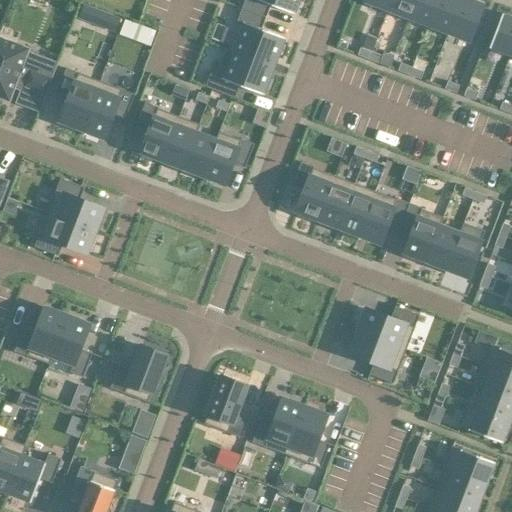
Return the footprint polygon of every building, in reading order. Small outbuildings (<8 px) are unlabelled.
[(295,13),(300,0),(244,0),(242,8),(266,17),(271,5),(295,14),(295,13)] [(388,9),(391,0),(367,0),(367,1),(388,9)] [(408,16),(414,0),(391,0),(388,9),(408,16)] [(429,24),(437,0),(414,0),(408,16),(429,24)] [(449,32),(460,0),(437,0),(429,24),(449,32)] [(470,40),(483,6),(466,0),(460,0),(449,32),(470,40)] [(103,11),(84,4),(79,18),(97,25),(103,11)] [(266,17),(242,8),(237,21),(243,23),(233,50),(227,47),(227,48),(275,66),(285,39),(286,39),(286,38),(262,29),(266,17)] [(511,50),(511,17),(502,13),(489,47),(510,55),(511,50)] [(29,48),(0,36),(0,96),(9,100),(16,82),(24,85),(23,85),(46,94),(52,77),(30,68),(29,69),(22,66),(29,48)] [(372,52),(361,47),(358,55),(369,59),(372,52)] [(275,66),(227,48),(216,75),(210,73),(205,87),(235,98),(240,86),(264,95),(265,94),(264,94),(275,66)] [(383,56),(372,52),(369,59),(380,64),(383,56)] [(412,67),(401,63),(398,70),(410,75),(412,67)] [(424,71),(412,67),(410,75),(421,79),(424,71)] [(82,129),(101,81),(66,68),(57,92),(69,97),(60,120),(82,129)] [(126,78),(123,86),(135,91),(138,83),(126,78)] [(135,94),(101,81),(82,129),(105,137),(113,114),(126,118),(135,94)] [(460,85),(448,81),(445,88),(457,93),(460,85)] [(478,92),(467,88),(464,95),(475,100),(478,92)] [(210,96),(199,92),(196,100),(207,104),(210,96)] [(230,104),(219,100),(216,107),(227,112),(230,104)] [(511,111),(511,105),(503,101),(500,109),(511,113),(511,111)] [(163,160),(180,116),(158,108),(159,107),(145,102),(136,126),(148,131),(141,151),(163,160)] [(200,124),(180,116),(163,160),(183,167),(200,124)] [(203,175),(220,132),(219,131),(215,141),(197,134),(200,124),(183,167),(203,175)] [(241,140),(220,132),(203,175),(225,183),(233,163),(245,168),(254,144),(241,139),(241,140)] [(354,154),(365,158),(368,150),(357,146),(354,154)] [(368,150),(365,158),(376,162),(379,155),(368,150)] [(319,219),(335,176),(314,168),(314,167),(301,162),(292,186),(304,190),(296,210),(319,219)] [(355,183),(335,176),(319,219),(339,227),(355,183)] [(0,204),(9,180),(0,177),(0,204)] [(47,212),(95,230),(103,208),(80,199),(85,187),(60,178),(47,212)] [(375,191),(355,183),(339,227),(358,234),(375,191)] [(462,195),(473,199),(476,192),(465,188),(462,195)] [(410,203),(397,198),(397,199),(375,191),(358,234),(381,243),(389,223),(400,227),(410,203)] [(487,196),(476,192),(473,199),(484,203),(487,196)] [(422,208),(410,203),(400,227),(412,232),(405,252),(428,260),(440,227),(444,217),(422,209),(422,208)] [(86,253),(95,230),(47,212),(34,247),(59,256),(63,244),(86,253)] [(511,226),(504,223),(499,234),(507,237),(511,226)] [(460,234),(440,227),(428,260),(447,268),(460,234)] [(481,242),(460,234),(447,268),(468,276),(481,242)] [(503,248),(507,237),(499,234),(495,246),(503,248)] [(496,266),(488,263),(484,275),(492,277),(496,266)] [(492,277),(484,275),(480,286),(487,289),(492,277)] [(359,331),(407,349),(420,315),(396,306),(391,318),(368,309),(359,331)] [(49,364),(67,316),(45,308),(36,331),(24,327),(15,351),(49,364)] [(67,316),(49,364),(48,368),(69,376),(70,372),(83,377),(93,353),(81,349),(89,325),(67,316)] [(394,384),(407,349),(359,331),(351,353),(374,362),(369,374),(394,384)] [(453,353),(461,356),(465,345),(458,342),(453,353)] [(511,351),(491,344),(483,365),(511,375),(511,351)] [(166,354),(142,345),(134,367),(120,362),(110,388),(148,402),(166,354)] [(457,367),(461,356),(453,353),(449,364),(457,367)] [(511,375),(483,365),(475,385),(511,398),(511,375)] [(247,385),(222,376),(204,424),(242,438),(252,412),(238,407),(247,385)] [(438,394),(446,397),(450,386),(442,383),(438,394)] [(511,417),(511,398),(475,385),(475,386),(484,389),(477,408),(468,404),(467,405),(510,421),(511,417)] [(441,408),(446,397),(438,394),(434,405),(441,408)] [(30,408),(38,411),(42,400),(35,397),(30,408)] [(86,403),(73,398),(70,407),(82,412),(86,403)] [(287,455),(305,407),(283,399),(274,422),(262,417),(252,442),(287,455)] [(510,421),(467,405),(459,426),(502,442),(510,421)] [(327,416),(305,407),(287,455),(321,468),(330,444),(318,439),(327,416)] [(131,434),(128,444),(143,450),(147,440),(131,434)] [(26,445),(0,435),(0,489),(8,493),(26,445)] [(415,455),(422,458),(426,447),(419,444),(415,455)] [(26,445),(8,493),(31,502),(40,478),(52,483),(61,459),(48,454),(45,463),(23,455),(27,445),(26,445)] [(495,462),(452,445),(444,466),(487,483),(495,462)] [(418,469),(422,458),(415,455),(411,466),(418,469)] [(106,511),(118,480),(81,466),(71,491),(84,496),(78,511),(106,511)] [(479,503),(487,483),(444,466),(436,487),(479,503)] [(399,495),(407,498),(411,487),(403,484),(399,495)] [(442,511),(475,511),(479,503),(436,487),(429,507),(442,511)] [(312,502),(316,491),(308,488),(303,499),(312,502)] [(403,509),(407,498),(399,495),(395,506),(403,509)] [(201,511),(174,502),(170,511),(201,511)]
